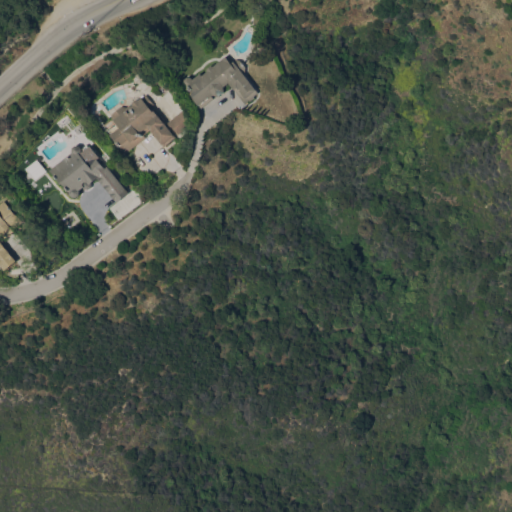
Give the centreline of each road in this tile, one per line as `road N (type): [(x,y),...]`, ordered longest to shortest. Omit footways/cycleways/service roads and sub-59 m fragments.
road 1 (residential): [(0,295),(36,290),(72,272),(180,190)]
road 2 (secondary): [(116,0),(82,17),(0,85)]
